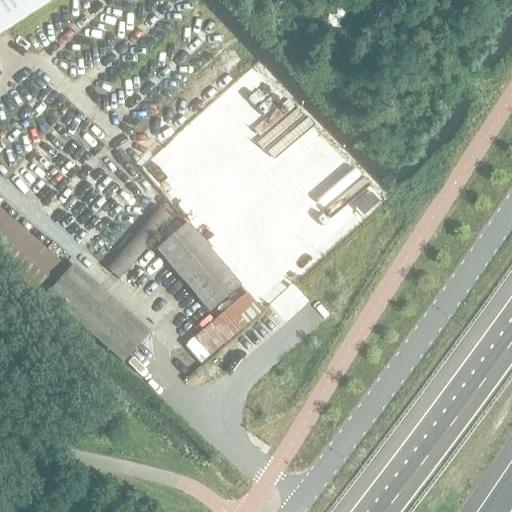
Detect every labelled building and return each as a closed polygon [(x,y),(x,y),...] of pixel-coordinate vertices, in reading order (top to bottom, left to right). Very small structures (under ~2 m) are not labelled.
[(0,0),(0,36),(54,0),(0,0)] [(0,207),(0,263),(41,301),(70,270),(0,207)] [(117,278),(169,218),(156,207),(104,267),(117,278)] [(241,286),(229,271),(187,223),(157,250),(210,312),(241,286)] [(74,267),(48,296),(123,363),(149,333),(74,267)] [(245,292),(185,347),(196,360),(201,365),(222,346),(225,344),(250,322),(262,311),(245,292)]
